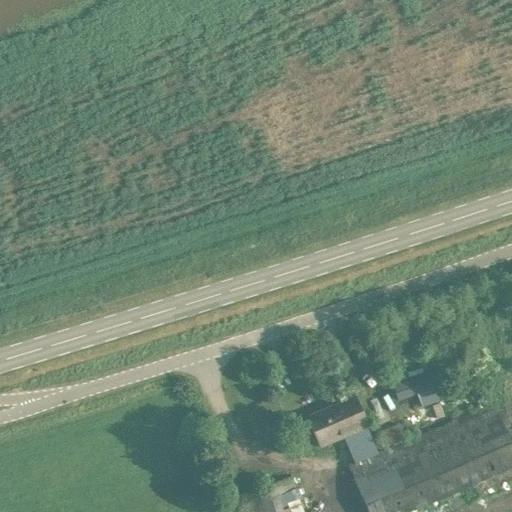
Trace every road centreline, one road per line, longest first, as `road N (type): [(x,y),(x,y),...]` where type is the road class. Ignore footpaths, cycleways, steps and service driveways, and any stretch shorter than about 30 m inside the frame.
road 1 (secondary): [(0,351),(511,192)]
road 2 (unclassified): [(57,389),(511,240)]
